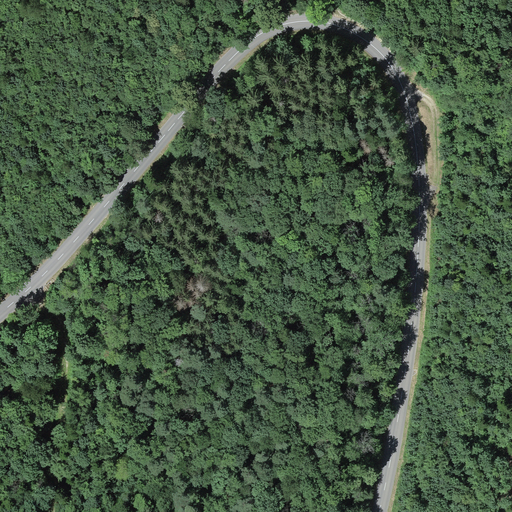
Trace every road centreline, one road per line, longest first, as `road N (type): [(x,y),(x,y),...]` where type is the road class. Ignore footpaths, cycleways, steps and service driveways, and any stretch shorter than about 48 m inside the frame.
road 1 (tertiary): [(0,313),(63,253),(245,43),(290,22),(317,20),(357,34),(381,52),(400,84),(417,166),(408,354),(380,511)]
road 2 (track): [(52,511),(63,327),(29,288)]
